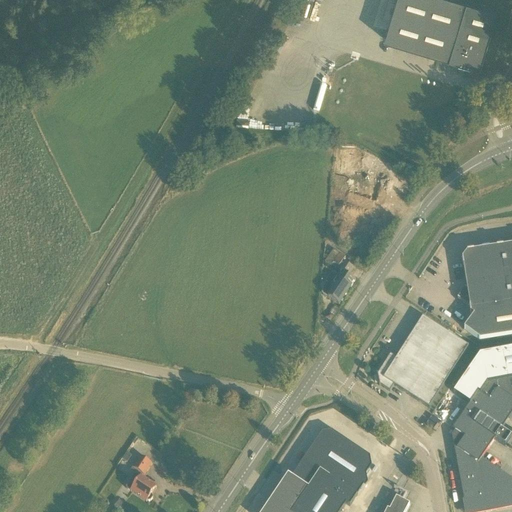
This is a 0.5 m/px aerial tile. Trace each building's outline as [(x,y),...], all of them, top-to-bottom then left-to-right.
[(430,53),(446,0),(395,0),(384,39),(386,40),(430,53)] [(463,0),(446,0),(430,53),(449,59),(450,56),(477,65),(482,48),(485,49),(496,12),(497,10),(463,0)] [(462,260),(466,287),(467,289),(465,288),(465,289),(467,290),(460,300),(458,298),(458,299),(469,308),(470,314),(474,316),(464,330),(480,342),(511,336),(511,246),(467,253),(462,260)] [(339,277),(336,274),(340,277),(338,280),(351,288),(355,282),(348,277),(353,269),(345,264),(343,262),(345,259),(333,251),(325,264),(331,268),(332,266),(342,273),(339,277)] [(394,386),(429,409),(469,348),(423,319),(397,360),(391,356),(378,376),(380,386),(390,392),(394,386)] [(501,431),(511,415),(511,385),(511,380),(487,385),(480,395),(478,394),(453,430),(455,432),(452,437),(457,465),(481,461),(495,440),(505,447),(511,438),(501,431)] [(350,508),(354,502),(365,484),(364,478),(371,468),(370,458),(331,432),(322,434),(292,479),(291,478),(273,505),(273,504),(267,511),(341,511),(346,506),(350,508)] [(136,475),(126,489),(147,503),(148,502),(151,502),(153,499),(152,497),(151,496),(156,489),(141,479),(143,476),(144,476),(152,465),(141,457),(131,472),(136,475)] [(481,461),(457,465),(465,511),(487,511),(511,507),(511,484),(511,482),(499,473),(499,472),(495,469),(495,470),(481,461)] [(406,511),(409,506),(396,499),(390,511),(387,510),(386,511),(406,511)]
